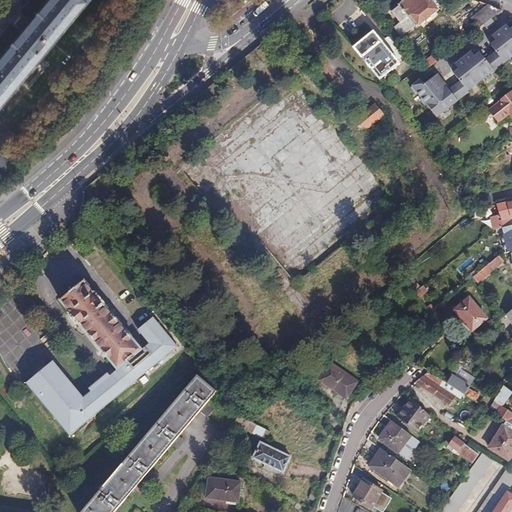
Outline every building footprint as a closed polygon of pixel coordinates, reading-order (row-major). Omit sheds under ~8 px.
[(0,106),(7,99),(29,73),(90,0),(48,0),(26,27),(5,52),(0,57),(0,106)] [(438,8),(431,0),(403,0),(398,5),(399,6),(391,12),(398,22),(392,27),(401,37),(414,26),(416,27),(438,8)] [(501,11),(490,7),(475,19),(481,27),(501,11)] [(494,24),(491,19),(483,26),(486,30),(494,24)] [(495,68),(511,52),(511,25),(511,27),(507,22),(493,34),(496,38),(491,43),(497,49),(487,57),(481,50),(476,54),(472,50),(456,63),(460,68),(455,72),(461,80),(451,89),(438,74),(426,84),(422,79),(412,88),(417,93),(419,92),(423,98),(422,99),(427,106),(429,104),(439,116),(460,100),(460,99),(470,90),(469,89),(495,67),(495,68)] [(372,30),(352,46),(363,60),(365,59),(369,64),(368,65),(379,79),(399,62),(390,51),(384,57),(381,53),(385,50),(381,45),(377,49),(374,45),(380,40),(372,30)] [(384,57),(390,51),(380,40),(374,45),(377,49),(381,45),(385,50),(381,53),(384,57)] [(511,94),(510,93),(497,103),(498,104),(488,112),(498,125),(509,117),(511,121),(511,94)] [(384,115),(375,103),(354,121),(363,133),(384,115)] [(4,155),(3,155),(0,158),(0,166),(6,172),(15,165),(4,155)] [(495,200),(494,191),(481,192),(482,201),(495,200)] [(511,200),(497,202),(498,216),(511,213),(511,200)] [(86,213),(78,219),(85,227),(93,221),(86,213)] [(85,227),(78,219),(73,224),(81,234),(87,229),(85,227)] [(511,223),(503,225),(505,232),(500,233),(505,253),(511,251),(511,250),(511,223)] [(101,245),(95,238),(90,242),(96,249),(101,245)] [(498,254),(473,277),(478,282),(503,261),(498,254)] [(425,286),(416,292),(420,298),(429,291),(425,286)] [(487,318),(470,297),(456,310),(473,330),(487,318)] [(150,344),(111,377),(94,392),(86,398),(64,373),(37,395),(72,436),(179,346),(154,317),(139,330),(150,344)] [(27,382),(37,395),(64,373),(54,361),(27,382)] [(358,382),(331,364),(319,381),(346,399),(358,382)] [(453,365),(442,381),(448,384),(453,376),(458,368),(453,365)] [(458,368),(453,376),(469,386),(473,378),(458,368)] [(429,372),(428,373),(414,383),(449,406),(456,397),(454,396),(456,394),(464,399),(466,396),(464,395),(448,384),(442,381),(429,372)] [(94,392),(111,377),(109,373),(91,388),(94,392)] [(197,374),(97,496),(116,511),(121,504),(126,499),(144,478),(148,480),(154,473),(150,470),(172,444),(176,447),(183,439),(179,436),(202,408),(209,414),(213,409),(206,403),(216,390),(197,374)] [(453,376),(448,384),(464,395),(468,389),(469,386),(453,376)] [(511,426),(511,411),(504,405),(511,391),(502,386),(495,400),(502,404),(497,412),(495,415),(511,426)] [(464,395),(466,396),(472,400),(475,402),(479,396),(468,389),(464,395)] [(416,433),(429,416),(417,405),(410,399),(403,408),(408,412),(401,422),(416,433)] [(495,400),(490,408),(497,412),(502,404),(495,400)] [(396,418),(401,422),(408,412),(403,408),(396,418)] [(271,432),(241,416),(235,424),(267,440),(271,432)] [(411,436),(392,423),(379,440),(398,453),(411,436)] [(511,457),(511,434),(504,429),(490,450),(509,462),(511,457)] [(482,458),(479,455),(458,440),(452,448),(458,452),(456,455),(460,458),(462,455),(477,465),(482,458)] [(291,460),(260,443),(252,458),(264,465),(262,469),(268,473),(270,469),(282,475),(291,460)] [(398,487),(410,470),(380,450),(369,466),(372,468),(370,470),(392,485),(394,483),(398,487)] [(458,511),(496,461),(485,454),(482,458),(477,465),(470,473),(440,511),(458,511)] [(495,511),(503,500),(511,487),(511,473),(508,471),(478,511),(495,511)] [(241,483),(210,478),(207,497),(238,502),(241,483)] [(382,490),(364,481),(355,497),(372,507),(373,506),(382,511),(390,498),(380,493),(382,490)] [(114,511),(116,511),(97,496),(84,511),(114,511)] [(506,502),(503,500),(495,511),(509,511),(511,509),(511,497),(510,496),(506,502)]
